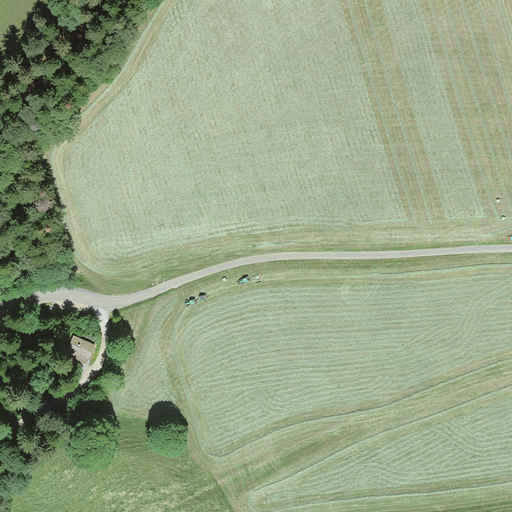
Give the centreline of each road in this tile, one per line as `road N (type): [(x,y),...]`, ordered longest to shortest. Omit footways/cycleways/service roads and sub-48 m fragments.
road 1 (unclassified): [(511,247),(235,260),(123,303),(103,301)]
road 2 (track): [(0,436),(81,387),(106,343),(103,301)]
